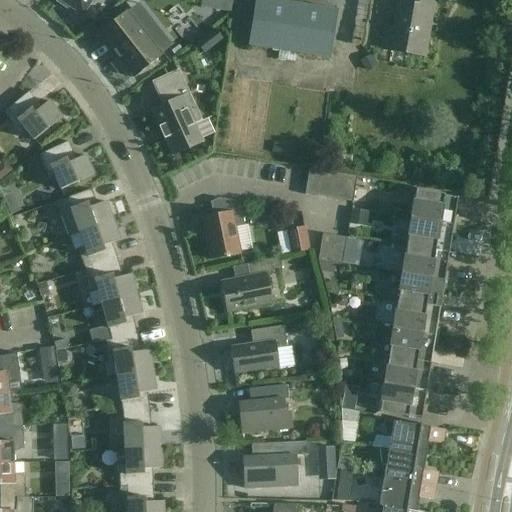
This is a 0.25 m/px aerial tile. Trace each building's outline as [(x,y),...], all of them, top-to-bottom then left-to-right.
[(56,0),(55,2),(66,10),(68,6),(81,15),(91,0),(56,0)] [(214,9),(230,11),(231,0),(202,0),(203,1),(215,3),(214,9)] [(328,59),(336,11),(270,0),(255,0),(248,46),(328,59)] [(424,56),(433,4),(431,3),(431,0),(398,0),(394,28),(385,26),(381,49),(424,56)] [(126,12),(97,34),(132,78),(160,56),(126,12)] [(207,36),(196,45),(203,54),(221,39),(214,30),(207,36)] [(371,54),(359,62),(363,69),(375,61),(371,54)] [(182,81),(157,92),(163,105),(152,110),(159,127),(159,128),(164,139),(165,138),(172,156),(202,142),(193,124),(200,120),(182,81)] [(28,92),(3,112),(19,132),(23,129),(33,141),(61,118),(48,101),(40,107),(28,92)] [(54,176),(60,190),(93,175),(84,156),(76,160),(67,142),(38,155),(49,178),(54,176)] [(277,144),(276,153),(288,154),(289,145),(277,144)] [(304,195),(316,197),(320,171),(308,169),(304,195)] [(316,197),(328,199),(332,173),(320,171),(316,197)] [(328,199),(340,200),(344,175),(332,173),(328,199)] [(356,177),(344,175),(340,200),(352,202),(356,177)] [(68,237),(78,234),(112,221),(105,202),(96,205),(91,190),(56,202),(68,237)] [(412,202),(410,218),(453,225),(457,198),(443,195),(444,195),(415,190),(413,202),(412,202)] [(201,219),(209,260),(240,253),(235,228),(244,226),(239,202),(218,198),(210,202),(212,216),(201,219)] [(15,202),(6,206),(10,215),(19,211),(15,202)] [(351,210),(349,220),(366,223),(368,212),(351,210)] [(408,234),(406,246),(448,253),(453,225),(410,218),(407,234),(408,234)] [(272,244),(284,244),(283,219),(271,220),(272,244)] [(77,249),(85,270),(116,260),(110,244),(119,241),(112,221),(78,234),(83,247),(77,249)] [(292,252),(310,249),(306,225),(287,229),(292,252)] [(317,260),(329,262),(334,236),(322,234),(317,260)] [(346,238),(334,236),(329,262),(341,264),(346,238)] [(26,243),(21,245),(24,253),(32,250),(30,245),(26,243)] [(403,257),(401,274),(444,281),(448,253),(406,246),(404,258),(403,257)] [(221,282),(227,313),(271,304),(265,274),(281,270),(279,258),(234,267),(236,279),(221,282)] [(97,290),(101,304),(135,295),(130,275),(121,277),(116,260),(85,270),(84,270),(90,292),(97,290)] [(399,290),(397,301),(439,308),(444,281),(401,274),(398,290),(399,290)] [(335,284),(323,282),(325,289),(334,291),(335,284)] [(45,283),(37,286),(40,295),(48,293),(45,283)] [(108,329),(111,340),(136,334),(132,317),(141,314),(135,295),(101,304),(107,329),(108,329)] [(336,300),(336,303),(338,306),(341,306),(344,304),(344,300),(342,298),(338,298),(336,300)] [(31,319),(41,317),(38,301),(28,303),(31,319)] [(394,313),(392,329),(435,336),(439,308),(397,301),(395,313),(394,313)] [(230,347),(234,374),(278,368),(275,349),(286,347),(283,326),(250,331),(252,344),(230,347)] [(336,340),(343,339),(341,326),(334,328),(336,340)] [(390,345),(388,357),(430,364),(435,336),(392,329),(389,345),(390,345)] [(114,362),(116,376),(152,371),(149,351),(139,352),(136,334),(111,340),(104,341),(107,363),(114,362)] [(68,338),(57,341),(59,350),(71,347),(68,338)] [(51,347),(40,349),(43,365),(55,363),(51,347)] [(66,351),(56,352),(57,363),(68,361),(66,351)] [(0,393),(7,393),(6,382),(20,380),(16,354),(0,356),(0,393)] [(385,368),(383,384),(426,391),(430,364),(388,357),(386,368),(385,368)] [(345,359),(338,360),(340,370),(347,369),(345,359)] [(55,367),(41,369),(44,384),(57,383),(55,367)] [(120,402),(122,413),(148,410),(145,392),(155,391),(152,371),(116,376),(120,402)] [(74,384),(62,386),(64,398),(71,397),(76,391),(74,384)] [(421,419),(426,391),(383,384),(380,400),(381,400),(379,412),(407,417),(421,419)] [(238,404),(241,434),(291,429),(289,413),(284,413),(283,400),(288,399),(286,385),(253,389),(254,402),(238,404)] [(0,429),(22,427),(19,405),(9,404),(7,393),(0,393),(0,429)] [(342,399),(340,410),(353,412),(355,401),(342,399)] [(122,424),(124,449),(124,450),(160,448),(159,428),(149,428),(148,410),(122,413),(123,424),(122,424)] [(340,410),(340,421),(359,425),(361,413),(353,412),(340,410)] [(370,447),(379,448),(388,449),(388,450),(425,456),(427,442),(442,445),(444,430),(384,420),(384,422),(386,437),(375,436),(370,447)] [(0,463),(14,463),(13,452),(23,449),(22,427),(0,429),(0,463)] [(82,437),(70,438),(71,449),(83,448),(82,437)] [(242,458),(244,489),(296,487),(295,456),(307,456),(306,442),(258,444),(259,457),(242,458)] [(333,447),(316,448),(317,464),(334,463),(333,447)] [(119,487),(126,487),(152,486),(151,469),(161,468),(160,448),(124,450),(124,464),(118,464),(119,487)] [(385,465),(383,477),(435,486),(437,473),(422,470),(425,456),(388,450),(388,449),(379,448),(379,449),(381,465),(385,465)] [(67,449),(54,449),(54,461),(67,461),(67,449)] [(339,455),(336,468),(348,470),(351,457),(339,455)] [(0,497),(25,498),(24,477),(14,474),(14,463),(0,463),(0,497)] [(382,507),(381,511),(421,511),(416,511),(418,497),(432,500),(435,486),(383,477),(379,506),(382,507)] [(335,501),(347,502),(349,487),(338,485),(335,501)] [(126,487),(119,487),(120,509),(126,509),(126,511),(162,511),(162,502),(153,502),(152,486),(126,487)] [(70,487),(60,487),(61,497),(70,496),(70,487)] [(0,511),(29,511),(30,498),(25,498),(0,497),(0,511)]
